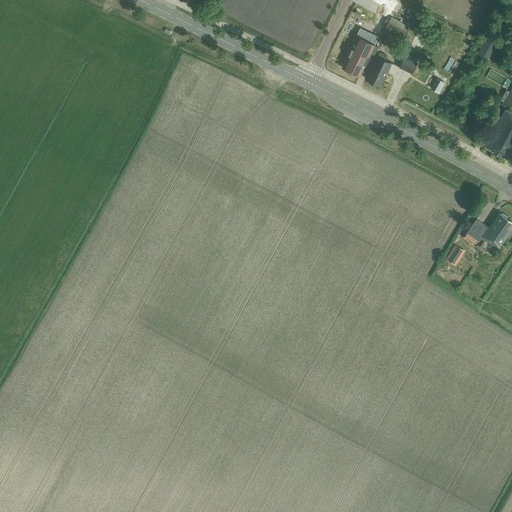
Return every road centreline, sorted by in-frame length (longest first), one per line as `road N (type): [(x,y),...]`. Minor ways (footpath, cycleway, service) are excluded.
road 1 (secondary): [(511,190),(308,82)]
road 2 (secondary): [(308,82),(138,0)]
